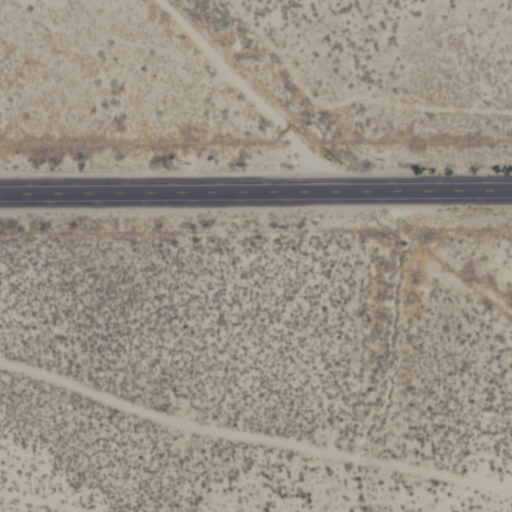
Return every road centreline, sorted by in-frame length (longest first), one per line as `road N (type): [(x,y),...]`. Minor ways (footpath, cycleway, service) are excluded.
road 1 (track): [(511,486),(184,420),(0,357)]
road 2 (primary): [(0,195),(511,191)]
road 3 (track): [(137,0),(350,194)]
